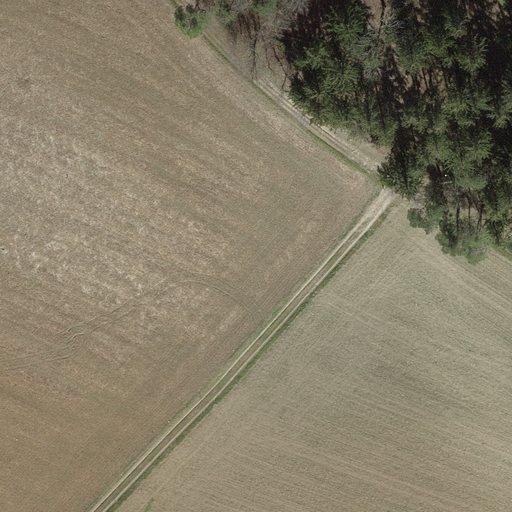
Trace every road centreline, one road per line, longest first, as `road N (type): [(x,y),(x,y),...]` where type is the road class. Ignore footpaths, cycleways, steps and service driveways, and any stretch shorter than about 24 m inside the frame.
road 1 (track): [(406,181),(98,511)]
road 2 (track): [(191,0),(231,43),(406,181),(511,245)]
